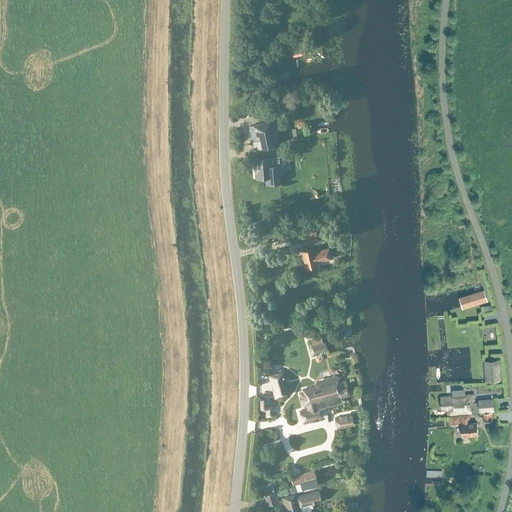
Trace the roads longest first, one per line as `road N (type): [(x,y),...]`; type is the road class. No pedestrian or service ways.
road 1 (tertiary): [(234,511),(244,378),(224,146),(224,0)]
road 2 (unclassified): [(511,380),(494,279),(441,104),(446,0)]
